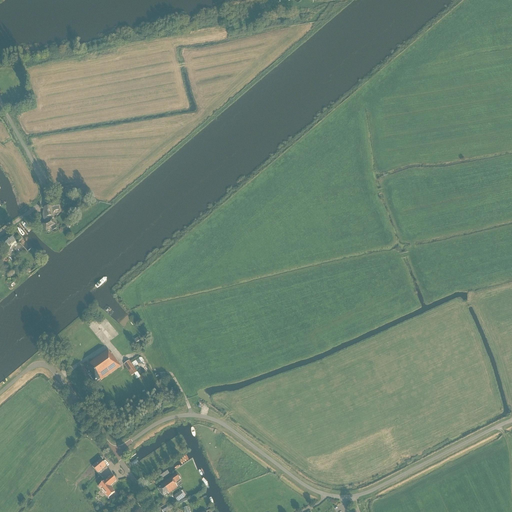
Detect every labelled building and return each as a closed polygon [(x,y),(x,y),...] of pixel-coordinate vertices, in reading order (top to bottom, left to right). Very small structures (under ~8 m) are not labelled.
[(217,3),(201,7),(202,13),(219,8),(217,3)] [(166,15),(167,21),(184,17),(183,12),(166,15)] [(44,209),(44,211),(43,211),(43,212),(42,213),(42,214),(42,215),(42,216),(42,217),(43,218),(43,219),(43,220),(43,221),(44,222),(44,223),(42,224),(46,230),(51,227),(52,230),(57,228),(55,225),(51,219),(52,218),(51,216),(52,216),(52,215),(53,215),(53,214),(53,213),(53,212),(54,212),(54,211),(55,211),(55,210),(56,210),(57,210),(58,210),(59,206),(42,209),(44,209)] [(11,252),(8,248),(15,242),(9,235),(1,241),(4,244),(0,246),(8,256),(11,252)] [(100,380),(101,381),(120,367),(111,354),(108,350),(87,365),(88,366),(84,368),(95,383),(100,380)] [(129,361),(124,364),(132,376),(134,374),(137,372),(129,361)] [(98,473),(105,467),(99,460),(92,466),(98,473)] [(168,470),(160,476),(162,478),(170,473),(168,470)] [(162,496),(167,493),(168,494),(177,487),(174,483),(180,479),(176,474),(161,484),(162,486),(157,489),(162,496)] [(112,475),(105,481),(98,487),(102,491),(104,494),(105,494),(108,498),(114,492),(110,487),(116,481),(112,475)] [(185,497),(184,497),(187,495),(183,490),(181,492),(180,491),(174,496),(178,502),(185,497)]
